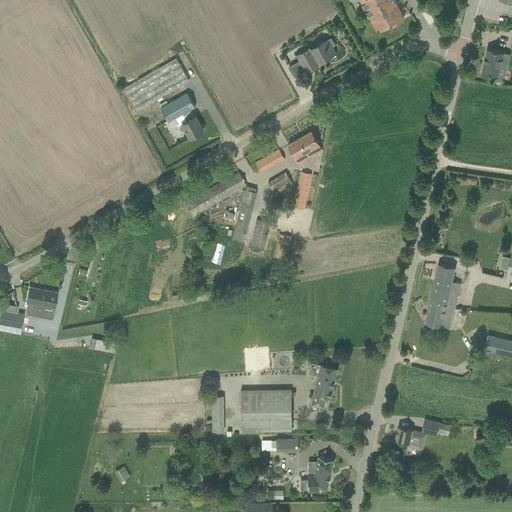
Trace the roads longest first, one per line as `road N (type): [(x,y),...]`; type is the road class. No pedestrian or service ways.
road 1 (unclassified): [(0,280),(408,47),(460,54)]
road 2 (unclassified): [(353,511),(460,54)]
